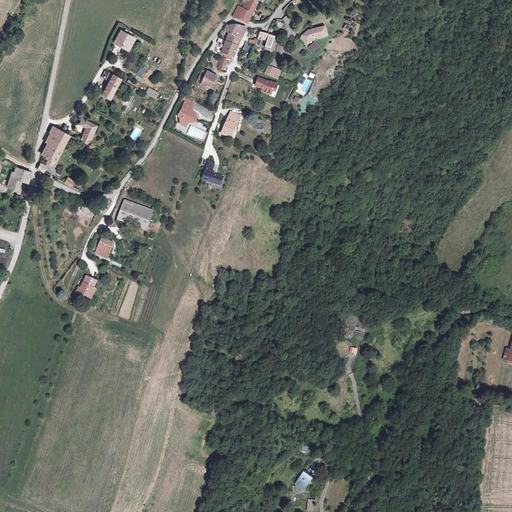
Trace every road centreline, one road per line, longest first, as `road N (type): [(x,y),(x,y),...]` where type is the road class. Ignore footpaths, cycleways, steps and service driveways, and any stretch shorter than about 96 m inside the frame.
road 1 (unclassified): [(35,170),(97,198),(119,189),(219,28),(230,21),(265,25),(288,0)]
road 2 (unclassified): [(350,511),(377,468),(395,409),(450,330),(474,309),(511,316)]
road 3 (unclassified): [(69,0),(35,170)]
road 4 (unclassified): [(35,170),(0,294)]
